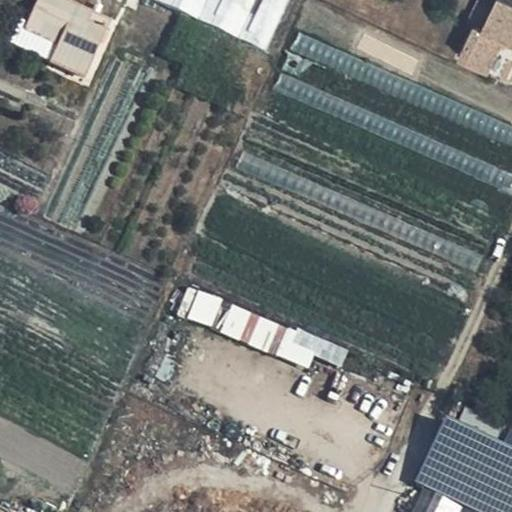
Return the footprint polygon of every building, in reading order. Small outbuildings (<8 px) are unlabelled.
[(70,0),(39,0),(29,23),(60,37),(53,55),(81,69),(101,26),(87,17),(91,9),(70,0)] [(158,0),(275,45),(292,0),(158,0)] [(511,0),(499,0),(486,26),(478,22),(462,54),(502,74),(510,56),(511,56),(511,0)] [(511,123),(302,32),(296,48),(511,141),(511,123)] [(511,148),(292,53),(286,68),(511,166),(511,148)] [(511,172),(284,73),(278,88),(511,190),(511,172)] [(511,204),(511,196),(277,94),(271,109),(508,213),(511,204)] [(493,238),(256,134),(249,150),(487,253),(493,238)] [(485,255),(247,152),(241,167),(478,270),(485,255)] [(476,275),(239,172),(232,187),(469,290),(476,275)] [(446,340),(203,236),(196,252),(439,357),(446,340)] [(438,360),(194,256),(187,272),(431,377),(438,360)] [(322,338),(187,287),(176,314),(311,366),(322,338)] [(511,511),(511,452),(448,423),(420,482),(484,511),(511,511)] [(460,511),(422,494),(413,511),(460,511)]
